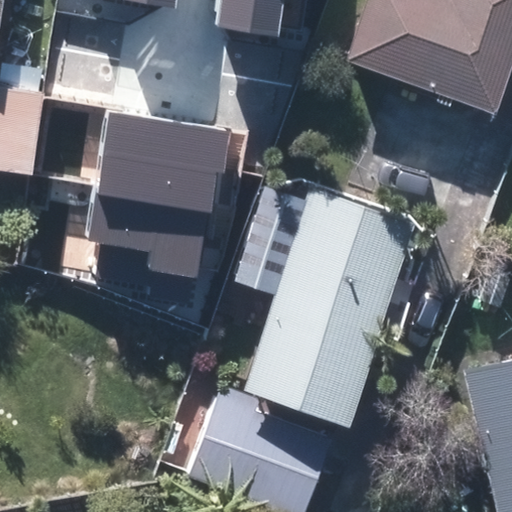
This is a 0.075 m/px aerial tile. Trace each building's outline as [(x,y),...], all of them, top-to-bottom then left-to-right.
[(72,0),(63,60),(231,87),(244,0),(72,0)] [(407,0),(357,0),(331,69),(476,123),(511,26),(511,0),(438,0),(435,10),(407,0)] [(33,99),(0,93),(0,175),(20,179),(33,99)] [(180,483),(255,511),(295,511),(325,436),(328,437),(409,226),(306,187),(226,394),(215,390),(180,483)] [(66,271),(77,207),(36,200),(25,264),(66,271)] [(511,511),(511,367),(449,379),(474,511),(511,511)]
